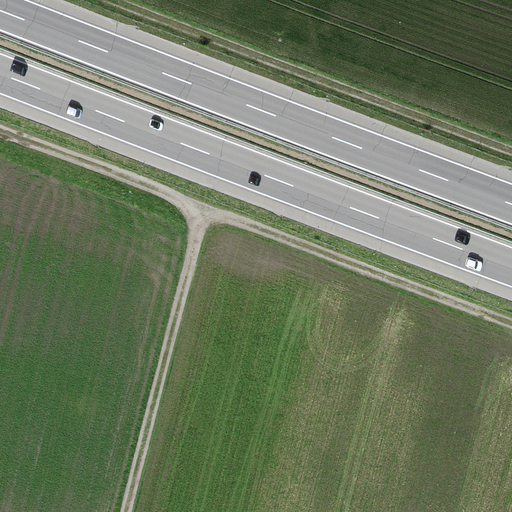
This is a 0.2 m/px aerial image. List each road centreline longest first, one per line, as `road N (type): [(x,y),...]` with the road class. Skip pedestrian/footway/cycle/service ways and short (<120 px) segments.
road 1 (motorway): [(0,73),(511,266)]
road 2 (motorway): [(511,203),(0,10)]
road 3 (track): [(132,511),(208,216),(0,135)]
road 4 (track): [(511,157),(96,0)]
road 5 (track): [(511,329),(208,216)]
